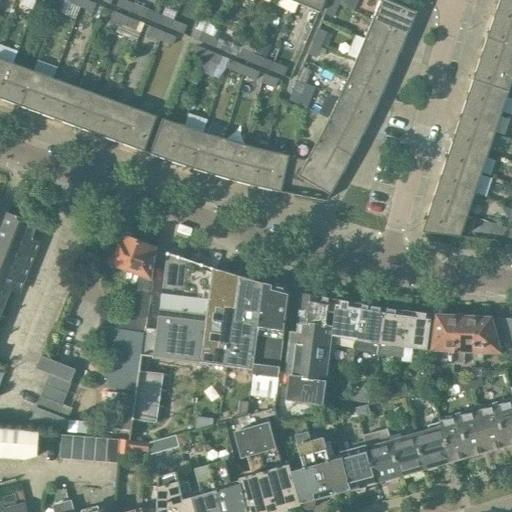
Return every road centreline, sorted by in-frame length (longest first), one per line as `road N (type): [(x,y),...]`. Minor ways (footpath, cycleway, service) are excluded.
road 1 (residential): [(384,268),(290,248),(0,147)]
road 2 (residential): [(384,268),(453,0)]
road 3 (residential): [(511,281),(384,268)]
